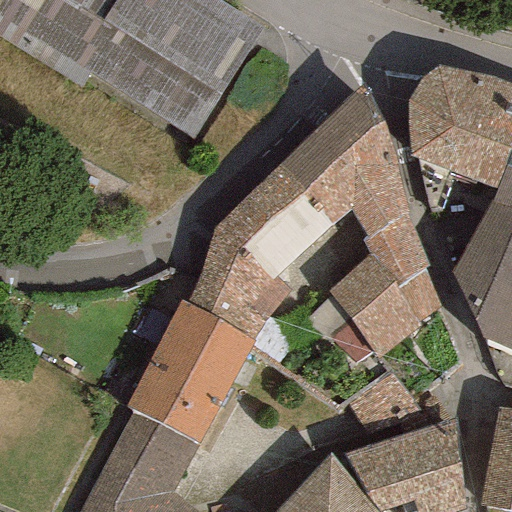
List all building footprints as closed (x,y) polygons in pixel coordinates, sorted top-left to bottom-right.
[(262,27),(218,0),(0,0),(0,38),(81,89),(89,76),(192,139),(262,27)] [(495,190),(511,144),(511,84),(489,76),(436,68),(421,79),(406,99),(408,156),(495,190)] [(407,211),(359,86),(278,162),(331,226),(350,210),(366,238),(407,211)] [(511,144),(495,190),(449,274),(481,340),(511,351),(511,144)] [(276,276),(331,226),(278,162),(211,232),(184,301),(253,341),(288,290),(276,276)] [(428,267),(407,211),(366,238),(358,242),(366,254),(415,324),(439,310),(423,269),(428,267)] [(415,324),(366,254),(326,292),(377,358),(415,324)] [(195,445),(253,341),(184,301),(179,300),(124,407),(131,411),(195,445)] [(458,511),(462,511),(454,415),(425,425),(391,377),(347,406),(367,444),(342,453),(377,511),(380,511),(412,503),(415,511),(458,511)] [(511,511),(511,410),(497,408),(480,507),(511,511)] [(195,445),(131,411),(78,511),(197,511),(173,492),(195,445)] [(373,511),(329,454),(274,511),(373,511)]
